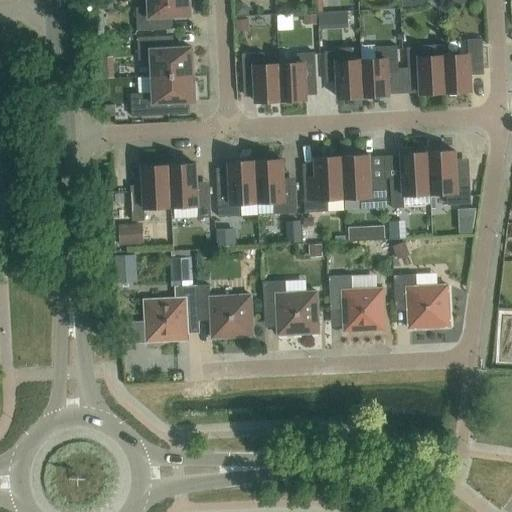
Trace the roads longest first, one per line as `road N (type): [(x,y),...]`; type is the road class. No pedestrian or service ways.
road 1 (residential): [(212,371),(462,359),(501,119)]
road 2 (tertiary): [(415,511),(369,482),(324,467),(141,473)]
road 3 (unclassified): [(76,420),(64,142)]
road 4 (residential): [(227,132),(501,119)]
road 5 (residential): [(64,142),(227,132)]
road 6 (unclassified): [(64,142),(57,8)]
road 7 (residential): [(227,132),(222,0)]
